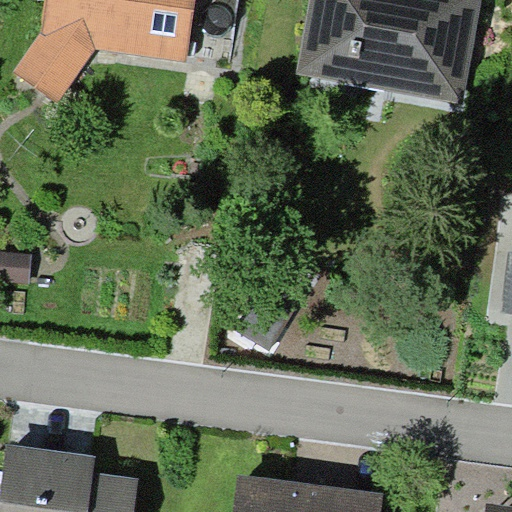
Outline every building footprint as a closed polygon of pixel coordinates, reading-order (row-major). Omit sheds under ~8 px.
[(45,0),(41,31),(12,71),(57,103),(95,48),(186,63),(191,31),(195,0),(45,0)] [(238,0),(195,0),(191,31),(232,38),(238,0)] [(483,0),(310,0),(297,74),(464,105),(483,0)] [(511,249),(510,249),(501,312),(511,313),(511,249)] [(31,253),(0,250),(0,281),(28,284),(31,253)] [(96,455),(7,444),(0,497),(0,511),(133,511),(138,478),(94,473),(96,455)] [(381,511),(384,492),(238,474),(233,511),(381,511)] [(511,511),(511,505),(488,502),(486,511),(511,511)]
